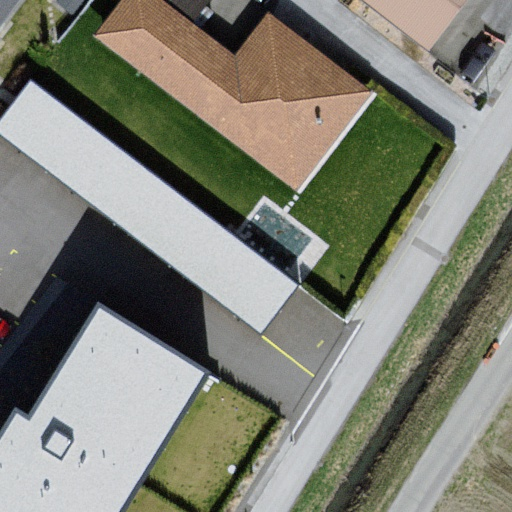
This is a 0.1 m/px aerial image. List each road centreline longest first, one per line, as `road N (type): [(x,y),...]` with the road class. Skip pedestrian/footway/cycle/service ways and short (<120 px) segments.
road 1 (residential): [(269,511),(511,118)]
road 2 (unclassified): [(511,351),(413,511)]
